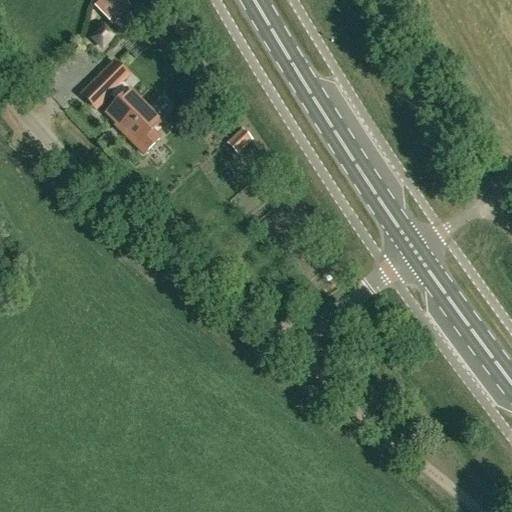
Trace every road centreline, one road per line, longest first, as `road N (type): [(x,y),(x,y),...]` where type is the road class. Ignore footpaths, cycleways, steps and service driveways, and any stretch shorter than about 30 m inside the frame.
road 1 (unclassified): [(294,340),(247,322),(183,269),(41,139),(0,87)]
road 2 (secondary): [(414,252),(253,0)]
road 3 (secondary): [(511,379),(414,252)]
road 4 (unclassified): [(294,340),(414,252)]
